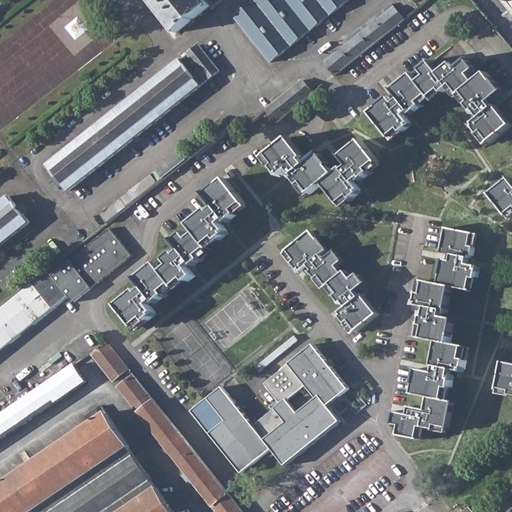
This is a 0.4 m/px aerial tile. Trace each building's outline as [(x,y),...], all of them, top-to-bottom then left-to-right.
[(149,0),(175,33),(209,6),(204,0),(149,0)] [(255,0),(233,18),(270,63),(349,0),(255,0)] [(324,63),(336,78),(402,26),(406,23),(393,7),(324,63)] [(47,166),(68,192),(219,72),(198,45),(47,166)] [(483,133),(491,143),(511,127),(496,107),(494,109),(490,104),(503,94),(487,75),(476,83),(470,75),(476,71),(468,61),(462,65),(458,61),(439,75),(430,64),(422,70),(426,76),(419,82),(413,74),(393,90),(397,96),(392,100),(390,98),(371,114),(390,137),(399,129),(402,133),(410,127),(408,125),(410,124),(405,116),(413,110),(414,112),(421,106),(419,102),(429,95),(431,97),(441,90),(443,93),(453,86),(461,95),(464,93),(471,103),(468,105),(474,113),(475,112),(477,114),(474,116),(478,121),(474,124),(476,126),(474,128),(481,136),(483,133)] [(265,110),(277,125),(314,96),(301,80),(265,110)] [(323,183),(339,204),(349,196),(352,200),(359,194),(358,192),(360,191),(354,183),(361,178),(362,179),(370,173),(367,170),(377,162),(361,142),(342,157),(346,163),(341,167),(342,168),(334,175),(329,167),(330,167),(320,155),(311,162),(307,156),(305,158),(289,138),(269,154),(277,164),(274,166),(279,173),(281,172),(283,175),(290,169),(296,177),(295,178),(300,185),(303,183),(311,193),(323,183)] [(154,171),(160,179),(186,159),(179,151),(154,171)] [(423,180),(429,188),(438,186),(443,177),(452,175),(456,166),(450,158),(440,160),(434,152),(424,154),(420,163),(426,171),(423,180)] [(97,216),(103,224),(154,184),(148,176),(97,216)] [(118,305),(134,326),(143,318),(146,321),(153,315),(152,313),(154,311),(149,304),(157,299),(158,300),(165,294),(163,291),(172,284),(175,286),(184,278),(187,282),(194,276),(187,268),(192,263),(193,265),(200,259),(198,256),(208,248),(206,245),(216,237),(219,241),(226,235),(224,233),(226,232),(221,225),(229,219),(230,220),(236,215),(233,211),(244,203),(226,180),(218,186),(218,185),(206,194),(213,204),(208,208),(209,210),(190,225),(196,233),(187,240),(183,234),(175,241),(179,246),(174,251),(174,252),(165,259),(170,265),(163,271),(156,263),(137,278),(141,284),(136,288),(137,290),(118,305)] [(511,180),(494,194),(509,214),(511,211),(511,180)] [(0,203),(0,246),(28,223),(8,197),(0,203)] [(402,425),(400,435),(418,439),(420,426),(436,429),(436,425),(449,427),(454,402),(445,400),(448,387),(452,388),(454,379),(451,379),(452,376),(456,377),(458,370),(462,371),(463,368),(465,369),(466,360),(462,359),(464,347),(450,344),(455,320),(443,317),(445,311),(447,311),(452,287),(471,291),(474,278),(478,279),(479,270),(477,270),(477,267),(469,265),(471,256),(473,256),(475,247),(470,246),(473,234),(448,228),(443,253),(450,255),(448,261),(446,260),(443,275),(444,275),(441,285),(426,282),(424,294),(420,293),(418,302),(420,303),(420,306),(424,307),(423,313),(428,314),(427,317),(425,317),(423,325),(427,326),(425,339),(439,342),(434,366),(437,366),(436,373),(420,369),(417,384),(415,394),(430,397),(428,410),(412,407),(410,415),(396,412),(394,424),(402,425)] [(0,306),(0,345),(64,294),(71,302),(128,256),(107,229),(49,275),(45,270),(14,295),(0,306)] [(350,321),(358,332),(378,315),(363,296),(365,295),(360,289),(367,285),(359,275),(353,279),(347,272),(344,274),(338,267),(344,263),(336,253),(327,260),(322,255),(328,251),(312,232),(289,251),(296,261),(293,263),(298,270),(300,268),(302,271),(306,268),(310,274),(312,272),(318,279),(322,276),(329,286),(332,284),(340,294),(337,296),(343,304),(344,303),(348,309),(341,314),(343,316),(341,317),(347,324),(350,321)] [(88,351),(112,381),(126,369),(104,340),(88,351)] [(265,386),(279,404),(252,426),(221,387),(191,411),(241,474),(272,450),(285,466),(340,423),(327,407),(349,390),(314,346),(265,386)] [(0,410),(0,434),(83,378),(72,362),(0,410)] [(511,365),(505,364),(500,389),(511,391),(511,392),(511,395),(511,365)] [(119,388),(217,511),(241,511),(133,377),(119,388)] [(0,511),(25,511),(127,444),(99,402),(87,411),(92,418),(10,473),(8,469),(2,473),(5,477),(0,479),(0,511)] [(395,410),(410,412),(411,406),(396,404),(395,410)] [(25,511),(114,511),(155,485),(127,444),(25,511)] [(183,511),(163,481),(156,486),(173,511),(183,511)] [(173,511),(156,486),(155,485),(114,511),(173,511)]
